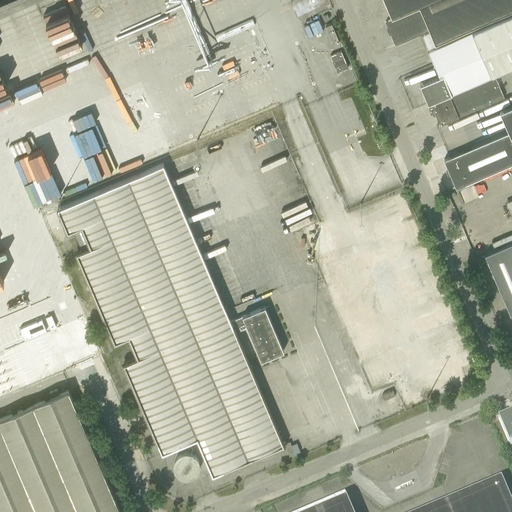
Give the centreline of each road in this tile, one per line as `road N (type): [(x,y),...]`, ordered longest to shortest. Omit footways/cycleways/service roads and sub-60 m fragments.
road 1 (unclassified): [(506,385),(342,0)]
road 2 (unclassified): [(211,511),(506,385)]
road 3 (unclassified): [(150,511),(86,359)]
